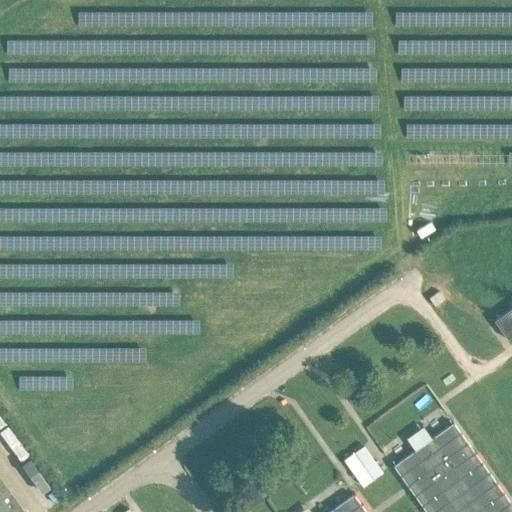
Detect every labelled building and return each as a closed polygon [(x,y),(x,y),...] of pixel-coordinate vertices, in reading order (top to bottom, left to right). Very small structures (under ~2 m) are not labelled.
[(429,297),(435,305),(445,298),(439,290),(429,297)] [(511,306),(494,320),(507,338),(511,334),(511,306)] [(511,511),(511,503),(453,421),(393,465),(426,511),(366,511),(353,493),(326,511),(511,511)] [(373,458),(354,471),(364,485),(382,472),(373,458)] [(0,511),(20,511),(23,510),(0,478),(0,511)]
